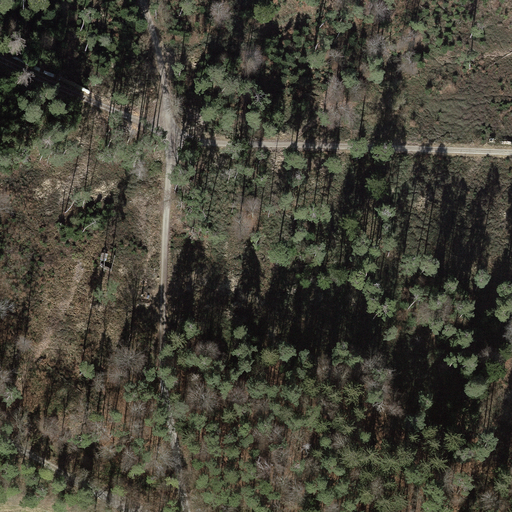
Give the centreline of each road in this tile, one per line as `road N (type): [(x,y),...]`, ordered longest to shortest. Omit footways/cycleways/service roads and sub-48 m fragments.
road 1 (track): [(511,152),(189,143),(0,58)]
road 2 (track): [(142,0),(165,74),(162,372),(186,511)]
road 3 (track): [(0,435),(135,511)]
